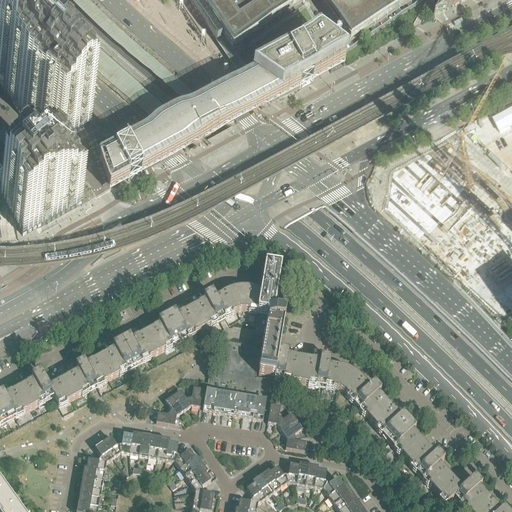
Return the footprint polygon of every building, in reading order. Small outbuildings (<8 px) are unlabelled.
[(0,0),(0,8),(12,0),(0,0)] [(47,4),(33,0),(24,0),(50,28),(86,63),(119,93),(162,130),(174,123),(176,122),(163,112),(113,68),(77,35),(47,4)] [(89,0),(66,0),(77,11),(109,42),(144,73),(182,105),(202,108),(207,106),(155,60),(122,32),(91,2),(89,0)] [(184,0),(225,59),(228,63),(235,58),(232,52),(307,1),(307,0),(318,0),(349,44),(413,0),(184,0)] [(443,0),(432,20),(436,18),(444,16),(442,15),(456,7),(461,5),(469,0),(443,0)] [(0,145),(4,150),(0,152),(0,174),(11,188),(35,169),(82,206),(102,191),(92,163),(111,143),(91,125),(59,145),(20,118),(0,91),(0,65),(17,55),(0,37),(0,145)] [(125,150),(99,165),(109,194),(139,177),(154,169),(157,167),(163,164),(181,155),(184,153),(186,152),(188,151),(190,150),(194,147),(195,147),(206,141),(207,141),(212,138),(229,128),(231,128),(235,125),(237,124),(238,124),(252,116),(256,114),(260,112),(262,111),(273,105),(279,101),(281,100),(299,91),(300,90),(299,89),(298,87),(302,85),(306,83),(310,81),(311,83),(311,84),(330,74),(332,73),(335,71),(343,67),(344,66),(322,50),(317,47),(316,47),(311,50),(309,51),(273,70),(271,71),(260,77),(259,78),(252,81),(246,85),(241,87),(240,88),(235,91),(231,93),(229,94),(213,103),(212,103),(210,105),(208,105),(205,107),(187,117),(182,119),(165,129),(159,132),(157,133),(156,133),(144,140),(142,141),(138,143),(125,150)] [(480,51),(463,61),(470,73),(487,64),(480,51)] [(17,55),(0,65),(0,91),(20,118),(59,145),(91,125),(50,88),(17,55)] [(391,173),(386,211),(437,258),(499,315),(511,306),(511,248),(489,212),(426,154),(391,173)] [(10,188),(0,195),(0,198),(22,238),(82,206),(35,169),(10,188)] [(281,340),(283,326),(284,319),(284,318),(280,317),(283,297),(276,296),(279,280),(280,272),(264,269),(263,277),(260,294),(257,313),(269,315),(265,338),(264,341),(258,376),(274,379),(278,357),(278,354),(281,340)] [(260,294),(246,291),(239,291),(238,289),(233,290),(234,292),(227,294),(215,301),(225,319),(231,316),(232,317),(237,314),(243,314),(250,315),(250,313),(256,314),(256,316),(257,316),(257,313),(260,294)] [(226,321),(225,319),(215,301),(212,296),(203,300),(205,304),(197,308),(198,308),(195,309),(196,311),(187,316),(185,314),(183,315),(176,319),(187,339),(193,336),(194,337),(210,328),(209,327),(215,324),(217,326),(226,321)] [(187,339),(176,319),(174,316),(157,325),(159,328),(152,332),(150,333),(151,335),(149,337),(148,335),(143,337),(144,339),(141,341),(140,339),(138,340),(131,343),(142,363),(148,360),(149,361),(165,353),(164,351),(170,348),(171,351),(188,341),(187,339)] [(142,363),(131,343),(129,340),(112,349),(113,353),(107,356),(107,357),(105,358),(106,360),(103,361),(102,359),(97,362),(98,364),(96,365),(94,363),(92,364),(85,368),(84,368),(96,391),(97,390),(96,388),(102,385),(102,386),(119,377),(119,375),(124,373),(126,375),(143,366),(142,363)] [(265,406),(270,381),(255,378),(260,349),(229,343),(224,373),(209,371),(205,397),(215,398),(225,400),(235,401),(245,403),(254,404),(265,406)] [(0,396),(2,395),(4,398),(6,402),(18,395),(23,392),(34,386),(31,380),(30,377),(29,378),(25,371),(25,370),(22,364),(18,358),(19,358),(16,352),(5,358),(0,360),(0,396)] [(325,391),(325,388),(328,371),(330,362),(320,361),(319,364),(311,363),(309,363),(309,365),(305,365),(306,363),(301,362),(300,364),(297,363),(298,361),(295,361),(295,360),(287,359),(288,355),(283,354),(278,354),(278,357),(274,379),(273,382),(277,383),(283,384),(284,381),(291,382),(290,384),(309,387),(309,385),(316,386),(315,389),(325,391)] [(96,391),(84,368),(85,368),(83,365),(80,366),(75,369),(78,375),(48,391),(52,399),(57,409),(64,405),(65,406),(82,397),(81,396),(87,392),(88,395),(92,393),(95,391),(96,391)] [(369,391),(359,380),(353,376),(349,373),(343,371),(335,370),(328,371),(325,388),(332,389),(332,391),(338,392),(344,395),(348,400),(349,399),(353,403),(351,405),(359,413),(361,411),(377,396),(380,394),(373,386),(369,391)] [(44,403),(52,399),(48,391),(40,375),(31,380),(34,386),(23,392),(18,395),(6,402),(4,398),(2,395),(0,396),(0,411),(7,424),(7,423),(14,419),(15,421),(45,405),(44,403)] [(199,411),(203,393),(193,391),(192,397),(187,398),(190,410),(199,411)] [(190,410),(187,398),(183,399),(180,394),(172,400),(183,415),(190,410)] [(412,434),(399,420),(394,414),(393,414),(392,413),(390,414),(388,412),(390,410),(386,407),(385,408),(382,406),(384,404),(383,402),(377,396),(361,411),(365,416),(364,417),(368,422),(365,424),(367,426),(370,423),(376,431),(378,430),(383,435),(380,437),(393,451),(395,449),(412,434)] [(212,416),(215,398),(205,397),(203,406),(202,414),(212,416)] [(222,417),(225,400),(215,398),(212,416),(222,417)] [(183,415),(172,400),(164,405),(168,410),(166,414),(175,420),(183,415)] [(232,419),(235,401),(225,400),(222,417),(232,419)] [(242,421),(245,403),(235,401),(232,419),(242,421)] [(252,422),(254,404),(245,403),(242,421),(252,422)] [(264,416),(265,406),(254,404),(252,422),(262,424),(264,416)] [(282,418),(279,416),(280,410),(270,408),(267,427),(276,428),(282,418)] [(174,429),(175,420),(166,414),(163,417),(157,416),(156,426),(174,429)] [(281,436),(297,425),(291,417),(286,421),(282,418),(276,428),(281,436)] [(297,436),(302,433),(297,425),(281,436),(286,443),(298,440),(297,436)] [(443,463),(436,456),(434,458),(428,452),(426,451),(425,452),(423,450),(424,448),(421,445),(419,446),(417,444),(419,442),(417,440),(412,434),(395,449),(400,454),(399,455),(411,469),(413,468),(417,473),(415,475),(422,483),(424,481),(439,467),(443,463)] [(129,458),(132,440),(123,438),(122,445),(117,446),(120,457),(129,458)] [(138,460),(141,439),(132,438),(132,440),(129,458),(138,460)] [(147,461),(150,441),(141,439),(138,460),(147,461)] [(303,455),(305,445),(299,444),(298,440),(286,443),(285,452),(303,455)] [(120,457),(117,446),(113,446),(110,441),(102,447),(113,462),(120,457)] [(156,463),(159,442),(150,441),(147,461),(156,463)] [(165,464),(169,446),(169,444),(159,442),(156,463),(165,464)] [(173,466),(180,456),(176,454),(177,448),(169,446),(165,464),(173,466)] [(113,462),(102,447),(94,452),(98,457),(96,461),(106,467),(113,462)] [(179,473),(194,462),(189,455),(183,458),(180,456),(173,466),(179,473)] [(104,476),(106,467),(96,461),(93,465),(87,464),(86,473),(104,476)] [(184,481),(201,468),(196,461),(194,462),(179,473),(184,481)] [(461,492),(451,482),(453,480),(450,476),(448,478),(439,467),(424,481),(429,486),(427,487),(440,501),(441,500),(446,506),(453,500),(455,499),(462,493),(461,492)] [(195,484),(205,478),(207,476),(201,468),(184,481),(189,488),(195,484)] [(304,490),(308,469),(298,468),(298,470),(295,488),(304,490)] [(295,488),(298,470),(289,469),(288,475),(284,476),(287,487),(295,488)] [(314,492),(317,473),(317,471),(308,469),(304,490),(314,492)] [(103,485),(104,476),(86,473),(83,472),(82,481),(103,485)] [(287,487),(284,476),(280,477),(276,472),(269,477),(280,492),(287,487)] [(328,483),(325,481),(326,475),(317,473),(314,492),(322,493),(328,483)] [(280,492),(269,477),(268,475),(260,480),(272,498),(280,492)] [(205,489),(210,485),(205,478),(195,484),(189,488),(194,495),(206,493),(205,489)] [(272,498),(260,480),(252,486),(253,488),(264,503),(272,498)] [(502,511),(497,511),(494,508),(493,507),(491,508),(489,506),(491,505),(488,501),(487,501),(485,502),(483,500),(485,498),(483,496),(484,496),(481,494),(478,490),(481,488),(474,480),(461,492),(462,493),(455,499),(458,502),(456,503),(460,507),(461,506),(463,507),(464,509),(466,511),(465,511),(464,511),(503,511),(502,511)] [(101,494),(103,485),(82,481),(80,491),(101,494)] [(0,504),(10,497),(2,485),(0,482),(0,504)] [(327,500),(342,489),(337,482),(332,485),(328,483),(322,493),(327,500)] [(264,503),(253,488),(246,493),(249,498),(247,502),(257,508),(264,503)] [(333,508),(350,496),(347,492),(344,488),(342,489),(327,500),(333,508)] [(99,503),(101,494),(80,491),(79,500),(99,503)] [(211,508),(213,498),(207,497),(206,493),(194,495),(193,505),(211,508)] [(335,511),(342,511),(355,503),(350,496),(333,508),(335,511)] [(20,511),(10,497),(0,504),(0,511),(20,511)] [(97,511),(99,503),(79,500),(77,508),(97,511)] [(256,511),(257,508),(247,502),(245,505),(239,504),(237,511),(256,511)] [(358,511),(360,510),(355,503),(342,511),(358,511)]
